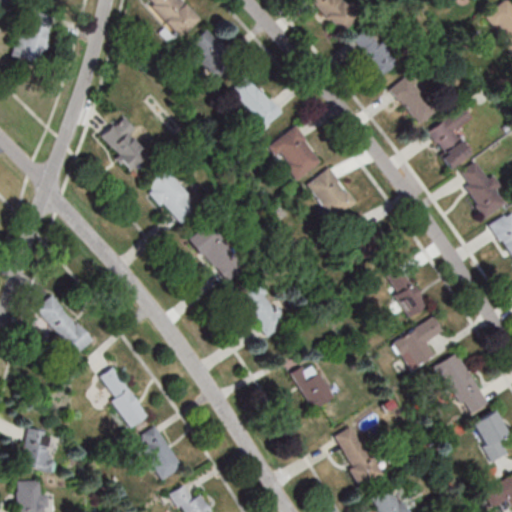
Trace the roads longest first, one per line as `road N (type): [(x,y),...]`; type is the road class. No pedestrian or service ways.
road 1 (residential): [(288,511),(225,409),(124,272),(0,139)]
road 2 (residential): [(511,349),(372,146),(244,0)]
road 3 (residential): [(0,340),(107,0)]
